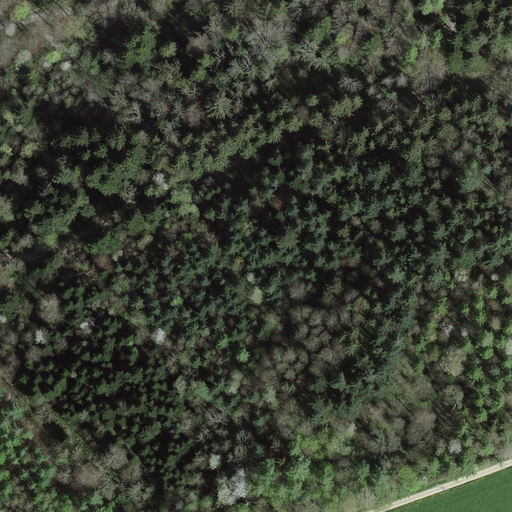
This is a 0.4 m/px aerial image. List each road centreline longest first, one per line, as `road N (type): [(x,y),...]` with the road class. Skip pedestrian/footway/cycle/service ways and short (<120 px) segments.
road 1 (track): [(0,257),(60,244),(298,131),(420,94),(446,56),(450,0)]
road 2 (track): [(511,462),(372,511)]
road 3 (track): [(122,0),(0,22)]
